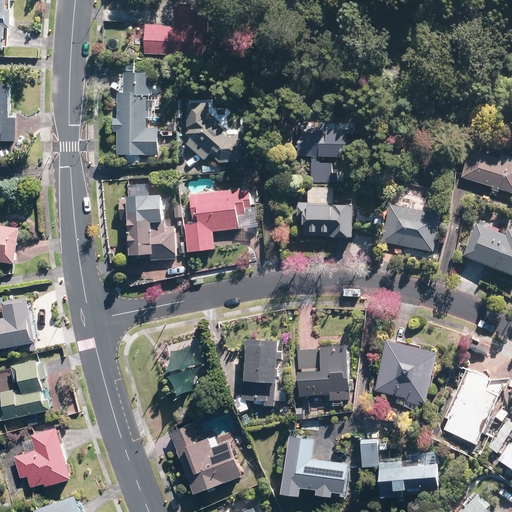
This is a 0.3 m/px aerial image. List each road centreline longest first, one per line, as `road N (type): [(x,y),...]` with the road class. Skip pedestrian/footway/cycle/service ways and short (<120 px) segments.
road 1 (residential): [(511,330),(436,297),(304,280),(89,320)]
road 2 (tertiary): [(76,0),(68,125),(89,320)]
road 3 (tertiary): [(89,320),(149,511)]
